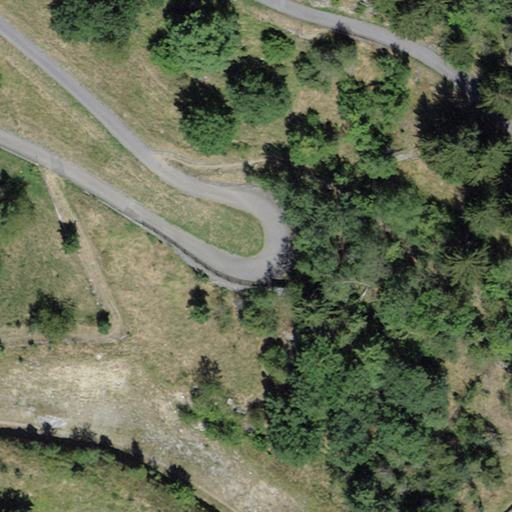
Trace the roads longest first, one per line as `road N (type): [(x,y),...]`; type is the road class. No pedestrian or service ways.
road 1 (unclassified): [(0,32),(145,160),(191,188),(248,202),(271,225),(272,253),(258,266),(227,267),(0,142)]
road 2 (unclassified): [(270,0),(400,39),(481,98),(511,136)]
road 3 (track): [(0,429),(103,444),(168,473),(221,511)]
